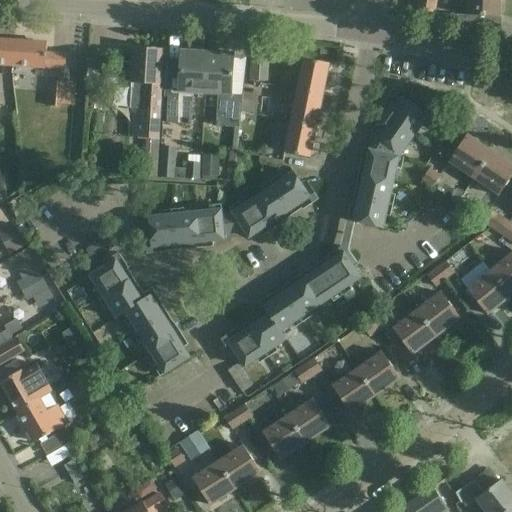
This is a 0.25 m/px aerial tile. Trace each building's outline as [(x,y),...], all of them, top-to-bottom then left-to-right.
[(436,0),(418,0),(417,15),(435,17),(436,0)] [(499,0),(467,0),(467,15),(499,17),(499,0)] [(0,40),(0,64),(12,65),(13,41),(0,40)] [(45,44),(13,41),(12,65),(63,69),(64,55),(44,54),(45,44)] [(128,134),(128,137),(147,138),(161,139),(161,138),(163,110),(159,110),(161,85),(159,85),(161,51),(133,49),(131,84),(128,134)] [(204,94),(207,53),(180,52),(179,90),(168,89),(167,124),(190,125),(191,93),(204,94)] [(240,113),(242,93),(230,93),(232,55),(207,53),(204,94),(217,95),(215,126),(238,127),(240,113)] [(295,90),(321,96),(328,65),(301,59),(295,90)] [(269,61),(251,60),(250,81),(268,82),(269,61)] [(76,82),(48,80),(47,105),(62,106),(62,104),(74,105),(76,82)] [(295,90),(289,120),(288,121),(315,126),(321,96),(295,90)] [(259,94),(242,93),(240,113),(257,114),(259,94)] [(385,117),(413,136),(427,116),(403,99),(396,109),(392,106),(385,117)] [(413,136),(385,117),(378,127),(382,130),(367,151),(398,158),(413,136)] [(315,126),(288,121),(282,152),(308,158),(315,126)] [(474,179),(492,151),(467,135),(448,163),(474,179)] [(161,146),(160,177),(177,178),(200,179),(201,163),(187,162),(187,169),(176,169),(177,147),(161,146)] [(402,159),(398,158),(367,151),(364,163),(360,162),(357,174),(392,183),(396,168),(400,169),(402,159)] [(511,176),(511,164),(492,151),(474,179),(499,196),(511,176)] [(220,156),(202,155),(201,177),(219,177),(220,156)] [(272,183),(291,211),(299,206),(302,211),(318,200),(307,182),(302,185),(294,173),(284,180),(281,177),(272,183)] [(359,187),(357,198),(389,207),(392,195),(389,194),(392,183),(357,174),(354,186),(359,187)] [(265,192),(253,200),(273,229),(283,222),(281,218),(291,211),(272,183),(263,188),(265,192)] [(463,196),(457,205),(473,216),(479,207),(463,196)] [(389,207),(357,198),(354,209),(348,208),(345,220),(379,229),(383,215),(387,216),(389,207)] [(273,229),(253,200),(243,207),(241,203),(231,209),(234,214),(246,232),(250,239),(260,231),(263,236),(273,229)] [(209,210),(196,211),(201,247),(213,245),(213,240),(224,239),(224,233),(222,215),(221,204),(209,206),(209,210)] [(201,247),(196,211),(183,212),(182,209),(172,210),(177,245),(188,243),(188,248),(201,247)] [(490,209),(481,221),(489,227),(501,235),(510,222),(490,209)] [(177,245),(172,210),(162,211),(162,214),(149,216),(151,230),(145,231),(147,254),(166,252),(165,246),(177,245)] [(224,233),(246,232),(234,214),(222,215),(224,233)] [(511,223),(510,222),(501,235),(511,242),(511,223)] [(27,245),(15,225),(0,233),(0,238),(10,255),(27,245)] [(115,248),(108,237),(86,251),(93,262),(115,248)] [(331,259),(322,265),(342,294),(350,288),(348,285),(359,278),(351,265),(355,262),(346,249),(347,247),(340,246),(339,248),(328,255),(331,259)] [(102,300),(130,282),(124,272),(129,269),(119,254),(101,265),(104,269),(92,277),(100,289),(97,291),(102,300)] [(511,254),(491,271),(511,296),(511,295),(511,254)] [(12,271),(38,309),(54,298),(28,260),(12,271)] [(436,268),(446,280),(455,273),(446,260),(436,268)] [(483,262),(460,280),(467,290),(487,315),(511,296),(491,271),(483,262)] [(310,267),(299,275),(320,305),(330,297),(333,300),(342,294),(322,265),(313,272),(310,267)] [(446,280),(436,268),(427,275),(436,287),(446,280)] [(320,305),(299,275),(289,282),(292,286),(282,292),(302,321),(311,315),(309,312),(320,305)] [(135,291),(130,282),(102,300),(108,308),(111,306),(118,318),(127,313),(156,294),(152,288),(144,294),(140,288),(135,291)] [(385,303),(375,289),(364,297),(374,311),(385,303)] [(302,321),(282,292),(272,299),(269,295),(260,302),(265,310),(266,310),(280,331),(290,324),(293,328),(302,321)] [(440,293),(416,312),(436,337),(459,319),(440,293)] [(136,335),(164,317),(157,307),(162,304),(156,294),(127,313),(134,323),(130,326),(136,335)] [(258,321),(248,328),(268,357),(277,351),(274,347),(286,339),(280,331),(266,310),(265,310),(255,317),(258,321)] [(371,318),(380,331),(390,324),(380,311),(371,318)] [(412,356),(436,337),(416,312),(392,330),(412,356)] [(145,341),(153,353),(182,334),(174,323),(170,326),(164,317),(136,335),(142,344),(145,341)] [(371,338),(380,331),(371,318),(361,324),(371,338)] [(260,362),(268,357),(248,328),(239,334),(236,329),(221,340),(233,357),(238,354),(246,366),(257,359),(260,362)] [(188,344),(182,334),(153,353),(160,364),(156,366),(162,375),(190,358),(183,347),(188,344)] [(0,366),(21,355),(13,341),(0,348),(0,366)] [(381,353),(356,370),(375,397),(400,380),(381,353)] [(314,358),(304,364),(312,378),(323,371),(314,358)] [(132,397),(108,361),(93,370),(104,387),(99,390),(112,410),(132,397)] [(17,362),(0,372),(0,378),(2,382),(0,383),(18,413),(39,401),(38,400),(49,393),(52,391),(37,365),(23,373),(17,362)] [(253,386),(239,363),(228,370),(242,393),(253,386)] [(312,378),(304,364),(293,371),(302,385),(312,378)] [(375,397),(356,370),(331,388),(350,414),(375,397)] [(39,401),(18,413),(35,443),(68,424),(66,422),(76,416),(67,402),(58,408),(49,393),(38,400),(39,401)] [(287,417),(305,444),(330,428),(312,401),(287,417)] [(234,411),(243,424),(253,417),(244,404),(234,411)] [(243,424),(234,411),(224,418),(233,431),(243,424)] [(280,460),(305,444),(287,417),(262,433),(280,460)] [(210,449),(198,431),(179,443),(191,462),(210,449)] [(39,445),(50,466),(69,456),(59,435),(39,445)] [(217,464),(235,490),(260,473),(241,447),(217,464)] [(235,490),(217,464),(192,481),(210,507),(235,490)] [(176,477),(163,485),(173,502),(187,494),(176,477)] [(480,488),(474,479),(455,493),(461,502),(480,488)] [(505,511),(511,507),(511,492),(502,480),(477,499),(486,511),(505,511)] [(434,487),(409,505),(413,511),(446,511),(449,510),(434,489),(434,488),(434,487)] [(134,511),(160,511),(168,507),(162,496),(145,506),(145,505),(134,511)]
